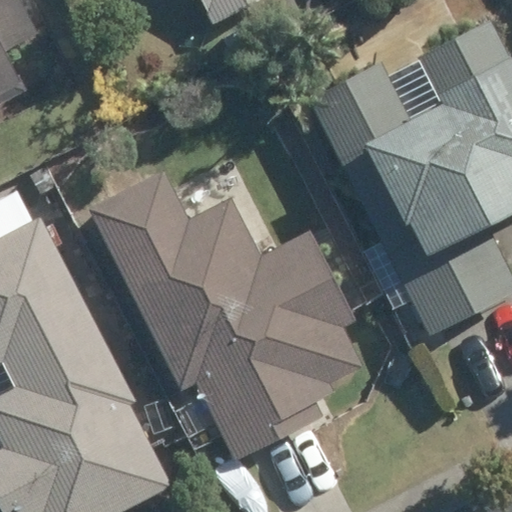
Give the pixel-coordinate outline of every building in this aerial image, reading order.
[(0,0),(0,91),(13,86),(0,60),(0,49),(31,34),(14,0),(0,0)] [(202,0),(214,21),(254,0),(202,0)] [(307,101),(426,334),(511,289),(511,283),(487,235),(511,221),(511,69),(488,23),(416,60),(438,105),(408,121),(379,64),(307,101)] [(42,166),(28,175),(39,194),(54,186),(42,166)] [(327,384),(361,366),(340,327),(352,321),(306,231),(256,256),(226,198),(184,219),(159,170),(84,208),(178,391),(193,382),(234,461),(320,417),(312,400),(330,392),(327,384)] [(0,392),(0,447),(1,450),(0,450),(0,511),(120,511),(169,487),(126,406),(133,402),(35,218),(0,236),(0,362),(1,362),(13,386),(0,392)]
